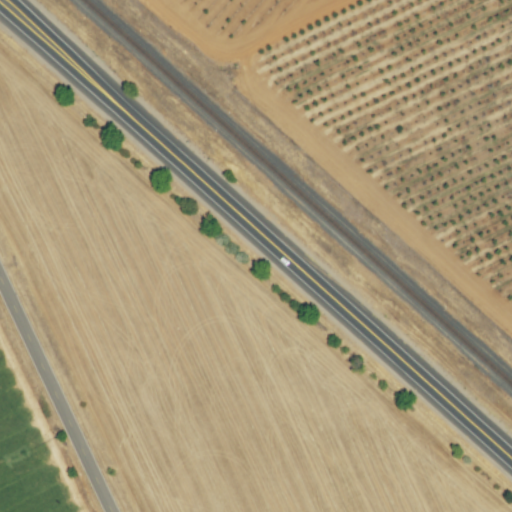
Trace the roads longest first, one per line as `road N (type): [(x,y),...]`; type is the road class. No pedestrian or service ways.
road 1 (trunk): [(511,460),(0,0)]
road 2 (residential): [(0,280),(110,511)]
